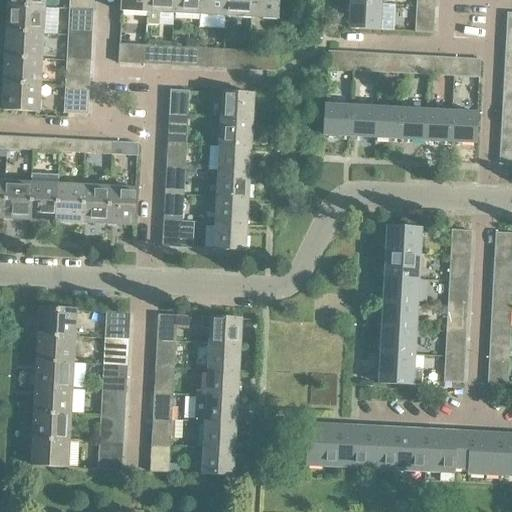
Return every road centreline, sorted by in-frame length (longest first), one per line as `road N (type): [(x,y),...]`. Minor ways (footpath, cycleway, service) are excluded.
road 1 (residential): [(149,282),(283,285),(307,267),(348,196),(486,200)]
road 2 (residential): [(475,418),(486,200)]
road 3 (residential): [(138,466),(149,282)]
road 4 (residential): [(492,48),(325,39)]
road 5 (residential): [(486,200),(492,48)]
road 6 (residential): [(149,282),(153,130)]
road 7 (residential): [(0,276),(149,282)]
road 8 (residential): [(153,130),(8,123)]
road 9 (residential): [(154,80),(105,78),(107,0)]
road 10 (residential): [(475,418),(355,414)]
